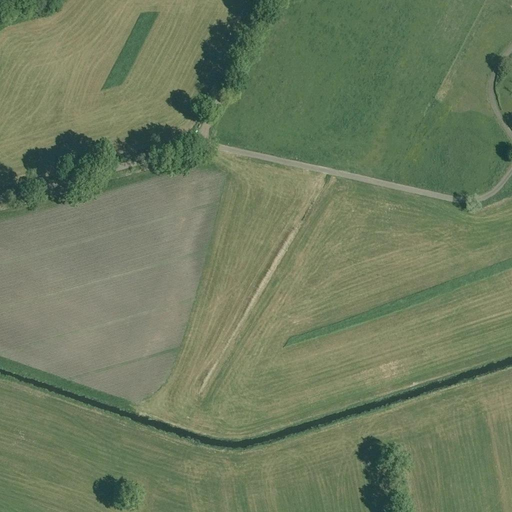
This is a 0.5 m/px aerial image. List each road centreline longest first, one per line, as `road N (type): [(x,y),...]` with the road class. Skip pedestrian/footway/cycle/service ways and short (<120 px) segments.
road 1 (unclassified): [(0,195),(193,143),(455,200),(487,196),(511,168)]
road 2 (unknown): [(193,143),(268,0)]
